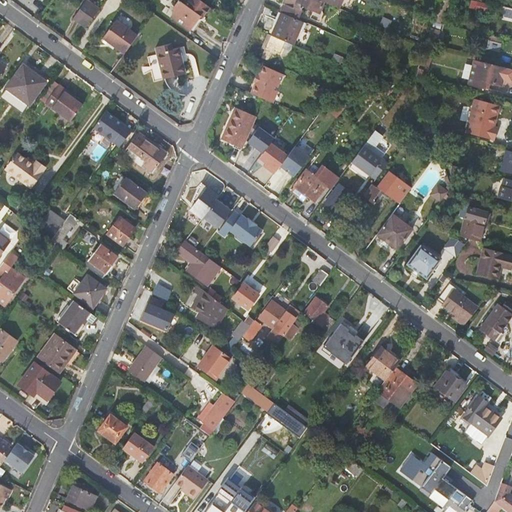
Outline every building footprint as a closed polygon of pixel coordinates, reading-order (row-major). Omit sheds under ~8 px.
[(88,0),(85,0),(82,4),(89,8),(93,3),(88,0)] [(209,6),(200,0),(187,0),(187,1),(185,4),(182,2),(178,0),(171,10),(174,11),(170,17),(190,30),(198,18),(197,18),(199,15),(202,17),(209,6)] [(320,11),(324,2),(319,0),(284,0),(284,3),(286,4),(282,13),(299,20),(304,9),(308,7),(310,8),(310,10),(315,12),(320,11)] [(343,11),(347,0),(319,0),(324,2),(343,11)] [(440,22),(447,0),(440,0),(433,20),(440,22)] [(488,4),(477,1),(475,10),(486,13),(488,4)] [(82,20),(88,24),(100,8),(93,3),(89,8),(82,4),(72,18),(80,24),(82,20)] [(321,23),(323,21),(320,19),(323,14),(320,11),(315,12),(312,20),(321,23)] [(282,13),(277,23),(299,33),(303,22),(299,20),(282,13)] [(192,32),(203,18),(202,17),(199,15),(197,18),(198,18),(190,30),(192,32)] [(366,22),(353,17),(351,22),(364,28),(366,22)] [(137,35),(116,19),(103,36),(124,52),(137,35)] [(440,22),(433,20),(433,22),(431,27),(438,29),(440,22)] [(277,23),(272,35),(294,45),(299,33),(277,23)] [(434,44),(439,30),(438,29),(431,27),(426,42),(434,44)] [(271,35),(261,57),(284,67),(294,45),(272,35),(271,35)] [(170,41),(155,45),(163,77),(185,72),(178,47),(172,48),(170,41)] [(423,79),(434,44),(426,42),(425,46),(415,77),(423,79)] [(511,71),(511,70),(474,61),(468,84),(486,88),(487,82),(500,85),(502,79),(510,81),(511,71)] [(43,80),(21,64),(0,93),(0,96),(21,111),(43,80)] [(257,76),(250,93),(264,99),(269,101),(275,88),(281,73),(262,65),(257,76)] [(254,75),(247,92),(250,93),(257,76),(254,75)] [(430,92),(424,80),(419,84),(423,95),(430,92)] [(57,84),(53,81),(41,97),(46,100),(57,84)] [(81,104),(73,99),(64,92),(65,89),(57,84),(46,100),(45,102),(70,120),(81,104)] [(391,92),(389,86),(372,92),(374,98),(391,92)] [(278,89),(275,88),(269,101),(272,102),(278,89)] [(75,96),(65,89),(64,92),(73,99),(75,96)] [(500,104),(474,99),(465,132),(495,140),(498,127),(494,126),(500,104)] [(223,139),(244,147),(256,116),(235,108),(223,139)] [(123,125),(105,111),(93,127),(111,140),(123,125)] [(420,118),(434,157),(439,150),(436,140),(432,131),(425,111),(420,118)] [(130,130),(123,125),(111,140),(119,145),(130,130)] [(248,141),(264,152),(272,142),(275,137),(260,126),(248,141)] [(153,144),(137,132),(127,146),(145,159),(141,164),(153,172),(165,155),(152,146),(153,144)] [(441,138),(436,140),(439,150),(445,148),(445,146),(448,145),(447,140),(441,138)] [(461,141),(457,140),(453,155),(464,158),(468,142),(462,140),(461,141)] [(275,173),(281,165),(289,154),(272,142),(264,152),(260,158),(266,162),(271,166),(269,168),(275,173)] [(381,157),(364,144),(351,161),(368,174),(375,179),(388,162),(381,157)] [(309,155),(296,145),(289,154),(281,165),(295,175),(309,155)] [(511,150),(506,149),(501,169),(511,171),(511,150)] [(43,168),(35,162),(34,164),(26,158),(17,152),(5,168),(30,186),(43,168)] [(315,175),(308,169),(296,185),(303,190),(300,195),(306,200),(309,195),(315,199),(327,184),(332,187),(339,177),(323,165),(315,175)] [(383,193),(384,195),(386,192),(389,194),(388,195),(399,204),(410,189),(405,185),(392,175),(389,173),(378,186),(375,190),(369,186),(363,195),(375,204),(383,193)] [(430,194),(440,201),(451,186),(448,177),(445,178),(448,185),(445,189),(438,184),(430,194)] [(511,179),(504,178),(502,186),(500,185),(497,197),(511,200),(511,179)] [(141,191),(126,180),(116,193),(131,205),(141,191)] [(217,199),(219,195),(201,181),(193,201),(195,202),(191,209),(202,219),(203,216),(217,199)] [(300,195),(303,190),(296,185),(292,190),(300,195)] [(340,185),(329,199),(335,203),(346,189),(340,185)] [(484,200),(470,196),(467,207),(474,208),(481,210),(484,200)] [(217,227),(231,210),(217,199),(203,216),(217,227)] [(331,208),(335,203),(329,199),(325,203),(331,208)] [(463,237),(469,238),(483,242),(487,224),(491,224),(493,213),(481,210),(474,208),(467,207),(466,206),(463,217),(468,218),(463,237)] [(54,234),(64,220),(49,208),(38,223),(54,234)] [(249,256),(254,248),(250,246),(262,231),(256,225),(248,218),(247,219),(241,214),(240,216),(234,211),(217,232),(224,237),(229,230),(237,237),(232,244),(249,256)] [(447,222),(433,211),(429,217),(443,227),(447,222)] [(73,225),(77,219),(69,213),(64,220),(54,234),(50,239),(55,243),(61,247),(64,242),(63,240),(64,239),(62,237),(71,225),(73,225)] [(413,228),(392,213),(376,234),(397,249),(413,228)] [(134,227),(119,216),(107,232),(123,243),(134,227)] [(0,232),(13,238),(17,229),(4,223),(0,230),(0,232)] [(41,233),(29,224),(24,231),(36,240),(41,233)] [(0,252),(9,240),(0,233),(0,252)] [(279,240),(273,235),(264,247),(271,252),(279,240)] [(443,248),(455,257),(464,245),(452,236),(443,248)] [(50,239),(49,238),(42,248),(48,253),(55,243),(50,239)] [(207,285),(221,266),(186,239),(178,250),(193,261),(187,270),(207,285)] [(86,257),(82,262),(101,277),(117,255),(100,244),(89,259),(86,257)] [(414,269),(420,273),(427,278),(440,260),(421,246),(407,264),(414,269)] [(511,261),(511,255),(484,247),(477,271),(498,277),(502,265),(510,268),(511,261)] [(9,266),(5,271),(11,275),(15,271),(9,266)] [(314,279),(321,284),(329,273),(322,268),(314,279)] [(11,275),(5,271),(0,278),(0,295),(6,299),(23,276),(15,271),(11,275)] [(106,286),(87,273),(74,291),(93,305),(106,286)] [(258,294),(243,282),(233,297),(247,308),(258,294)] [(456,287),(449,282),(438,297),(445,302),(444,303),(453,311),(451,314),(464,323),(477,306),(455,289),(456,287)] [(158,285),(153,292),(165,301),(170,294),(158,285)] [(192,307),(199,311),(207,315),(205,321),(216,326),(226,306),(222,303),(202,289),(197,285),(194,290),(199,293),(192,307)] [(303,312),(328,330),(335,320),(323,311),(327,306),(314,296),(303,312)] [(161,309),(164,302),(151,297),(142,318),(167,328),(173,314),(161,309)] [(92,322),(97,316),(74,299),(59,320),(66,326),(65,328),(68,330),(70,329),(76,333),(87,318),(92,322)] [(503,307),(498,304),(479,329),(495,340),(511,316),(511,309),(505,305),(503,307)] [(264,321),(284,335),(296,318),(287,312),(283,317),(268,307),(263,316),(264,321)] [(197,317),(205,321),(207,315),(199,311),(197,317)] [(249,315),(245,320),(250,324),(254,319),(249,315)] [(261,324),(254,319),(250,324),(242,335),(249,341),(261,324)] [(323,346),(347,364),(364,340),(356,334),(355,336),(348,331),(352,325),(344,319),(323,346)] [(245,320),(235,335),(240,338),(242,335),(250,324),(245,320)] [(295,326),(293,324),(284,337),(290,341),(302,325),(298,321),(295,326)] [(355,336),(356,334),(359,331),(352,325),(348,331),(355,336)] [(16,340),(1,329),(0,330),(0,356),(2,359),(16,340)] [(55,333),(38,357),(59,372),(66,362),(65,361),(75,347),(55,333)] [(235,335),(226,346),(231,350),(240,338),(235,335)] [(143,379),(160,355),(146,344),(129,368),(143,379)] [(217,379),(231,359),(214,346),(200,366),(217,379)] [(367,366),(386,380),(395,368),(400,361),(380,347),(367,366)] [(19,383),(34,394),(37,391),(47,398),(59,380),(34,362),(19,383)] [(435,386),(455,401),(467,385),(468,383),(458,375),(460,374),(449,366),(447,370),(435,386)] [(416,384),(395,368),(386,380),(378,391),(380,391),(374,400),(383,406),(388,398),(399,406),(416,384)] [(256,389),(248,383),(241,393),(267,412),(271,407),(274,403),(261,393),(256,389)] [(44,402),(47,398),(37,391),(34,394),(44,402)] [(213,430),(226,412),(235,400),(225,392),(216,404),(211,401),(198,418),(203,422),(213,430)] [(463,418),(488,436),(501,418),(485,406),(488,402),(479,396),(463,418)] [(143,409),(148,412),(155,402),(151,399),(143,409)] [(274,403),(271,407),(267,412),(266,414),(270,418),(264,426),(279,436),(285,428),(298,439),(304,432),(308,427),(303,423),(288,412),(274,403)] [(290,409),(288,412),(303,423),(305,420),(290,409)] [(115,443),(127,429),(110,416),(99,430),(115,443)] [(213,430),(203,422),(199,427),(209,435),(213,430)] [(154,446),(134,431),(123,447),(142,461),(154,446)] [(1,441),(0,440),(0,458),(9,446),(10,444),(3,438),(1,441)] [(190,460),(200,447),(191,440),(181,454),(190,460)] [(12,449),(4,459),(21,472),(34,455),(23,447),(24,446),(17,441),(12,449)] [(318,455),(324,447),(316,441),(310,449),(311,450),(308,455),(313,459),(316,454),(318,455)] [(0,458),(0,460),(2,462),(4,459),(12,449),(9,446),(0,458)] [(348,454),(354,459),(359,454),(353,448),(348,454)] [(465,511),(474,500),(449,482),(452,478),(446,474),(451,467),(432,452),(424,463),(412,454),(400,470),(413,480),(421,468),(430,475),(422,486),(431,494),(435,489),(449,499),(450,497),(459,504),(458,506),(465,511)] [(363,469),(350,459),(344,466),(357,477),(363,469)] [(470,472),(487,485),(494,465),(479,459),(470,472)] [(172,474),(158,463),(145,480),(160,491),(172,474)] [(194,498),(208,479),(188,464),(175,481),(187,490),(185,492),(194,498)] [(244,511),(256,497),(238,484),(229,497),(222,491),(231,479),(228,477),(218,490),(232,501),(225,511),(213,502),(205,511),(244,511)] [(500,483),(495,497),(494,501),(502,507),(509,511),(511,511),(511,496),(508,494),(511,487),(500,483)] [(11,491),(0,484),(0,507),(5,498),(6,497),(8,498),(11,491)] [(67,500),(90,511),(96,497),(73,487),(67,500)] [(498,511),(502,508),(494,501),(487,511),(486,511),(498,511)] [(267,511),(262,508),(254,502),(249,508),(246,511),(267,511)]
